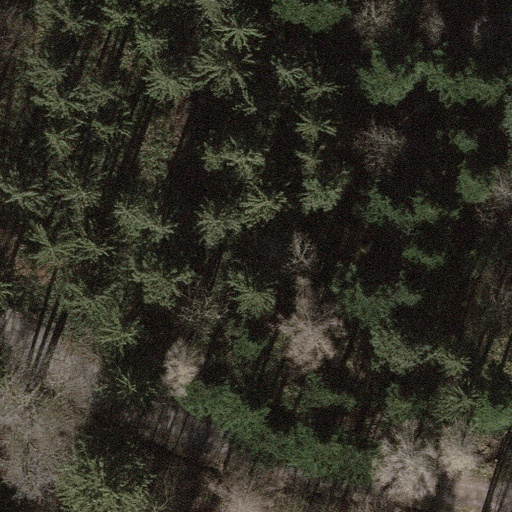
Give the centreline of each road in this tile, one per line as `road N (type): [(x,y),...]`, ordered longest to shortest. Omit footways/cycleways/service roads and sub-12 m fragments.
road 1 (track): [(0,329),(171,427),(305,471),(511,497)]
road 2 (motorway): [(511,447),(69,511)]
